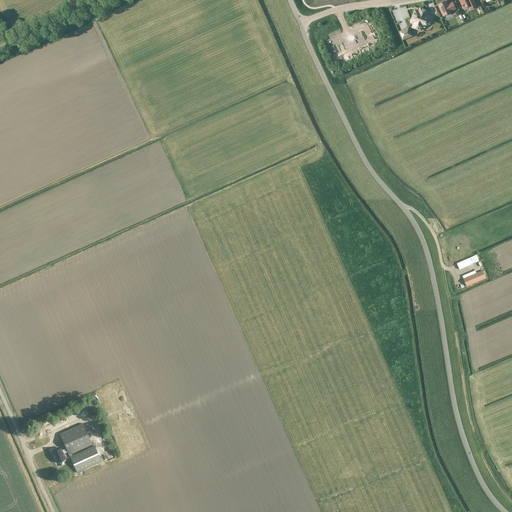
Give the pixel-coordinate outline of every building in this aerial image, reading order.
[(464,9),(469,7),(470,9),(476,6),(473,0),(469,0),(470,0),(469,0),(459,0),(462,5),(462,6),(462,7),(463,7),(464,9)] [(438,5),(443,16),(451,12),(451,11),(456,9),(452,3),(447,5),(446,1),(438,5)] [(415,11),(411,22),(414,24),(413,27),(420,30),(422,31),(423,28),(425,29),(426,26),(427,25),(428,25),(430,26),(434,16),(428,14),(429,12),(427,11),(420,8),(419,12),(415,11)] [(409,27),(403,30),(407,39),(413,36),(409,27)] [(468,258),(464,260),(456,263),(459,269),(470,265),(468,258)] [(467,286),(486,278),(482,270),(463,278),(467,286)] [(65,417),(56,421),(59,427),(68,422),(65,417)] [(54,448),(59,460),(65,458),(63,453),(68,451),(77,472),(101,461),(94,445),(72,455),(71,453),(92,444),(82,423),(59,433),(66,448),(61,450),(60,446),(54,448)]
